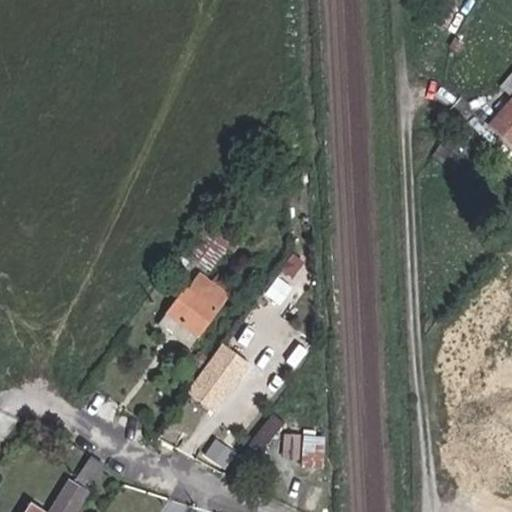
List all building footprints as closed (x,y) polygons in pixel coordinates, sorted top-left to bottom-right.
[(450,26),(461,1),(459,0),(434,0),(428,17),(450,26)] [(461,47),(467,40),(456,34),(452,42),(461,47)] [(511,73),(502,85),(511,92),(511,96),(492,120),(511,136),(511,73)] [(446,159),(454,146),(443,139),(435,152),(446,159)] [(212,269),(247,221),(236,213),(228,223),(217,214),(188,251),(212,269)] [(213,280),(232,294),(240,283),(222,267),(213,280)] [(202,338),(232,294),(213,280),(200,270),(168,313),(202,338)] [(195,347),(202,338),(168,313),(161,324),(195,347)] [(186,393),(215,412),(250,360),(221,341),(186,393)] [(75,511),(106,464),(93,456),(77,481),(71,478),(50,511),(43,511),(30,504),(25,511),(75,511)]
